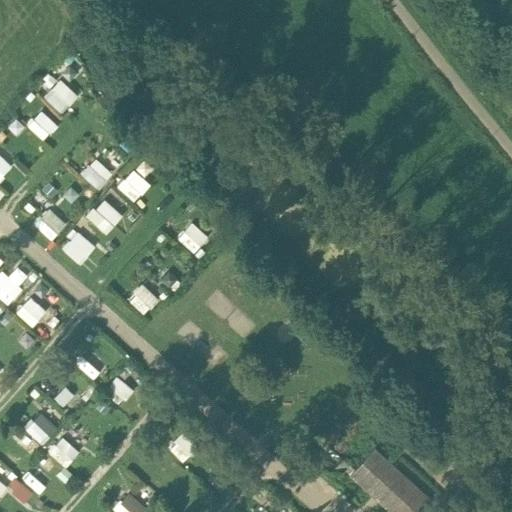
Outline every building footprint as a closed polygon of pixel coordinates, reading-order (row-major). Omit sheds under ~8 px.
[(61,110),(76,94),(58,78),(43,94),(61,110)] [(42,138),(57,124),(41,107),(26,122),(42,138)] [(0,175),(12,164),(0,152),(0,175)] [(99,185),(112,170),(95,155),(82,171),(99,185)] [(138,198),(146,179),(129,172),(121,191),(138,198)] [(100,195),(86,216),(108,230),(121,209),(100,195)] [(48,205),(33,220),(50,238),(65,222),(48,205)] [(177,237),(194,250),(207,233),(190,220),(177,237)] [(60,245),(79,262),(95,244),(76,227),(60,245)] [(0,295),(8,301),(28,273),(10,260),(0,274),(0,284),(0,285),(0,295)] [(141,281),(126,296),(143,312),(158,296),(141,281)] [(81,365),(93,378),(107,365),(94,352),(81,365)] [(104,389),(118,403),(132,389),(118,375),(104,389)] [(66,384),(54,395),(62,404),(74,394),(66,384)] [(41,442),(56,425),(39,409),(23,425),(41,442)] [(62,434),(48,449),(65,465),(80,451),(62,434)] [(184,459),(192,448),(176,437),(169,447),(184,459)] [(421,511),(432,501),(372,448),(350,474),(393,511),(421,511)] [(7,487),(23,501),(33,491),(16,476),(7,487)] [(127,489),(112,506),(118,511),(141,511),(146,506),(127,489)]
